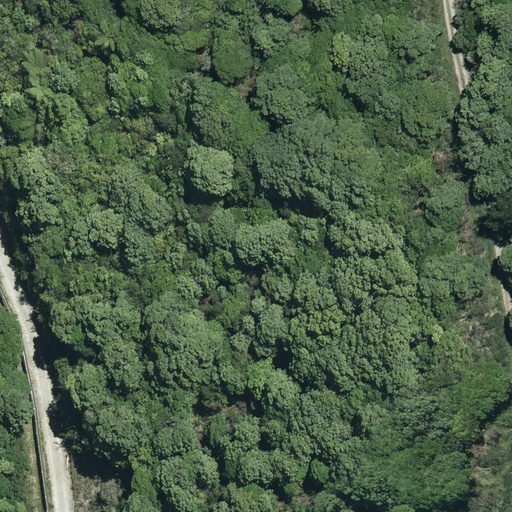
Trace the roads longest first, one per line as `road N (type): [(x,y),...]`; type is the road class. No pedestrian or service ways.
road 1 (track): [(429,0),(499,351),(505,511)]
road 2 (track): [(0,330),(63,449),(68,511)]
